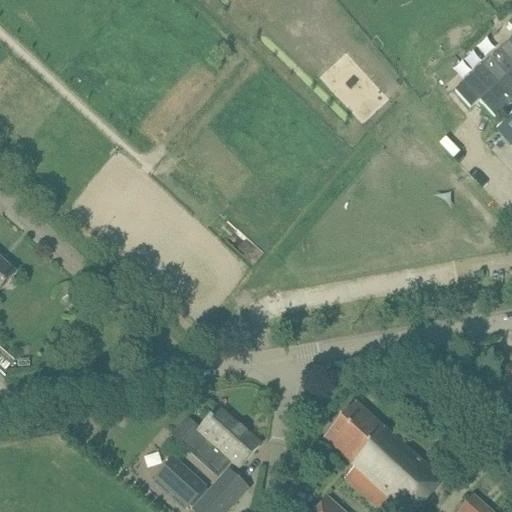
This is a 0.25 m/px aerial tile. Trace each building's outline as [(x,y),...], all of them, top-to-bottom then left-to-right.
[(511,117),(496,131),(511,149),(511,117)] [(0,289),(14,274),(0,262),(0,289)] [(323,440),(355,469),(345,480),(360,493),(378,509),(375,511),(420,511),(446,484),(404,447),(370,417),(355,404),(323,440)] [(197,427),(180,446),(218,480),(232,463),(239,470),(259,447),(218,410),(200,430),(197,427)] [(173,460),(155,479),(169,492),(187,508),(204,489),(187,473),(173,460)] [(193,511),(194,511),(226,511),(247,490),(228,472),(193,511)] [(458,511),(491,511),(473,496),(458,511)] [(313,511),(337,511),(325,500),(313,511)]
